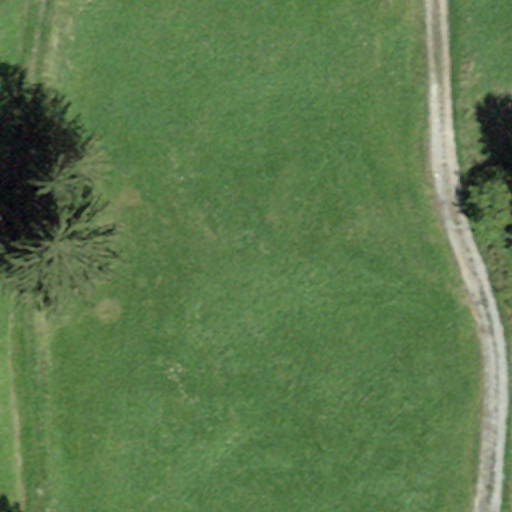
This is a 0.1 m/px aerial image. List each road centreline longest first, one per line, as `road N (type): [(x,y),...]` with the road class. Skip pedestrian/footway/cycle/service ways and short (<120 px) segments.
road 1 (track): [(484,511),(490,387),(451,220),(438,0)]
road 2 (track): [(33,0),(21,138),(29,511)]
